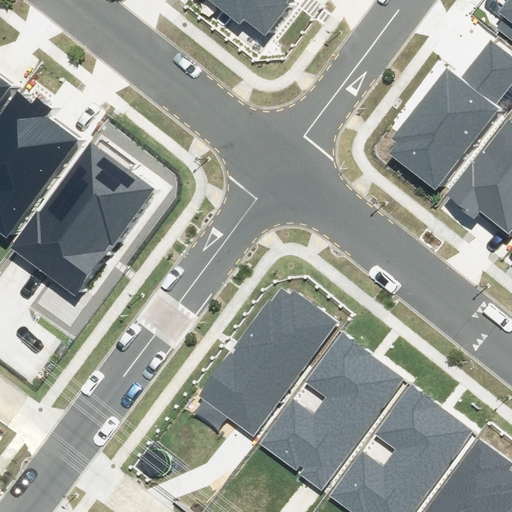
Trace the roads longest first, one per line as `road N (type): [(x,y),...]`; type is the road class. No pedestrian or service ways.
road 1 (residential): [(275,172),(63,445)]
road 2 (residential): [(275,172),(511,350)]
road 3 (residential): [(64,0),(275,172)]
road 4 (residential): [(404,0),(275,172)]
